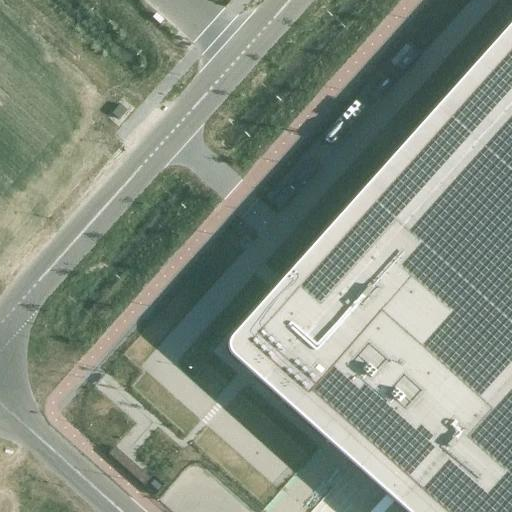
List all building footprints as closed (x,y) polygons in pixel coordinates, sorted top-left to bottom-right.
[(229,340),(228,344),(228,348),(230,352),(232,355),(242,364),(290,407),(407,511),(511,511),(511,23),(270,294),(239,328),(231,337),(229,340)] [(385,76),(369,94),(376,101),(392,83),(385,76)] [(311,159),(295,177),(302,183),(318,165),(311,159)] [(287,185),(273,200),(281,207),(294,192),(287,185)] [(144,485),(151,478),(115,445),(108,453),(144,485)]
